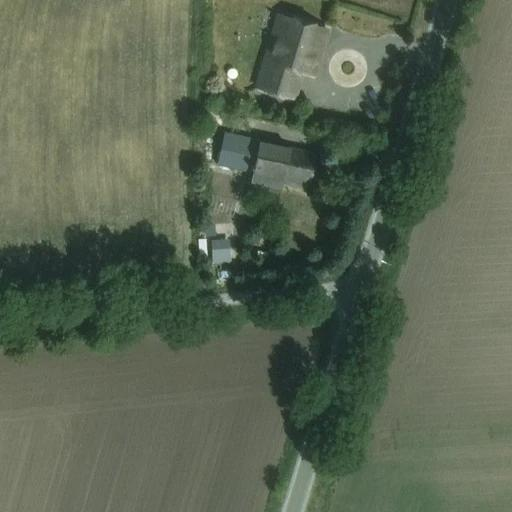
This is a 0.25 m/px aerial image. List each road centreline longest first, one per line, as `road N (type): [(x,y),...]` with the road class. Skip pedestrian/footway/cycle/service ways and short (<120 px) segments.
road 1 (residential): [(0,323),(359,281)]
road 2 (unclassified): [(359,281),(440,0)]
road 3 (unclassified): [(293,511),(359,281)]
